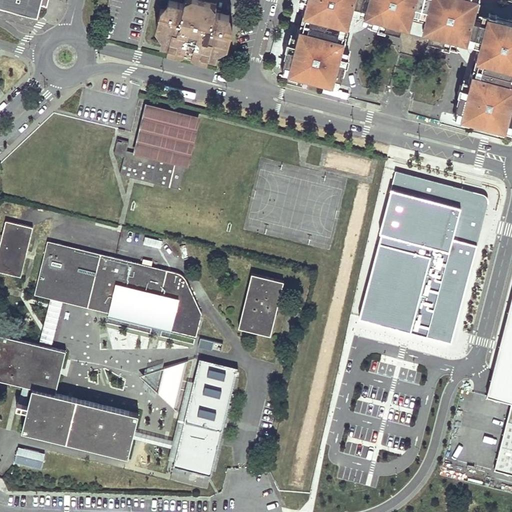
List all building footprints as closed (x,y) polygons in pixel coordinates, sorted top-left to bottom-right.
[(0,0),(0,7),(38,18),(42,0),(0,0)] [(207,60),(208,57),(208,55),(216,57),(219,48),(221,49),(223,44),(228,45),(233,28),(227,26),(230,16),(215,12),(216,7),(189,0),(185,0),(185,3),(173,0),(169,0),(167,10),(161,9),(157,26),(163,28),(161,33),(164,34),(162,43),(169,45),(168,49),(178,52),(185,51),(192,53),(198,57),(207,60)] [(361,0),(307,0),(306,6),(305,5),(305,6),(304,10),(301,20),(352,34),(361,0)] [(361,0),(352,34),(353,34),(354,34),(355,34),(356,34),(357,34),(358,34),(359,34),(360,34),(361,33),(362,33),(363,32),(364,32),(364,31),(365,31),(366,30),(366,29),(367,29),(367,28),(368,28),(368,27),(369,26),(369,25),(369,24),(380,27),(399,32),(403,46),(400,58),(394,81),(392,87),(400,89),(422,0),(361,0)] [(422,0),(400,89),(408,91),(418,50),(428,40),(440,43),(458,48),(458,49),(458,50),(458,51),(458,52),(458,53),(458,54),(458,55),(459,55),(459,56),(459,57),(460,57),(460,58),(460,59),(461,59),(461,60),(462,60),(462,61),(463,61),(464,61),(464,62),(465,62),(466,63),(467,63),(468,63),(483,5),(479,4),(479,0),(422,0)] [(511,19),(511,14),(511,13),(483,5),(468,63),(511,75),(511,19)] [(352,34),(301,20),(297,36),(299,36),(297,42),(289,40),(284,57),(281,70),(325,81),(339,85),(346,60),(352,37),(352,34)] [(511,75),(468,63),(454,115),(480,121),(511,129),(511,75)] [(178,189),(197,115),(149,104),(137,152),(136,156),(125,153),(126,150),(129,142),(123,140),(118,139),(114,154),(124,156),(120,174),(178,189)] [(478,195),(397,173),(361,320),(451,343),(487,207),(487,203),(485,199),(482,196),(478,195)] [(33,227),(6,220),(0,244),(0,271),(21,276),(33,227)] [(144,245),(160,248),(162,241),(145,237),(144,245)] [(75,248),(48,241),(36,290),(63,297),(75,248)] [(109,256),(75,248),(63,297),(97,305),(109,256)] [(167,271),(109,256),(97,305),(154,320),(153,326),(196,336),(201,314),(185,281),(185,280),(184,279),(183,278),(183,277),(182,277),(181,276),(180,276),(179,275),(178,274),(177,274),(175,273),(167,271)] [(270,335),(283,281),(252,273),(239,327),(270,335)] [(97,305),(63,297),(36,290),(35,294),(54,299),(62,301),(109,313),(109,315),(153,326),(154,320),(97,305)] [(511,298),(487,394),(511,400),(511,401),(507,420),(511,420),(511,298)] [(62,301),(54,299),(43,345),(50,347),(62,301)] [(138,414),(55,393),(65,351),(50,347),(43,345),(0,334),(0,379),(32,388),(22,430),(128,456),(132,438),(134,431),(138,414)] [(199,348),(221,351),(222,342),(200,340),(199,348)] [(237,365),(201,356),(180,443),(179,450),(175,463),(211,472),(237,365)] [(176,409),(187,361),(165,367),(158,393),(176,409)] [(165,367),(140,375),(158,393),(165,367)] [(511,420),(507,420),(493,469),(511,474),(511,420)] [(180,443),(134,431),(132,438),(179,450),(180,443)] [(43,468),(45,452),(17,448),(15,465),(43,468)]
